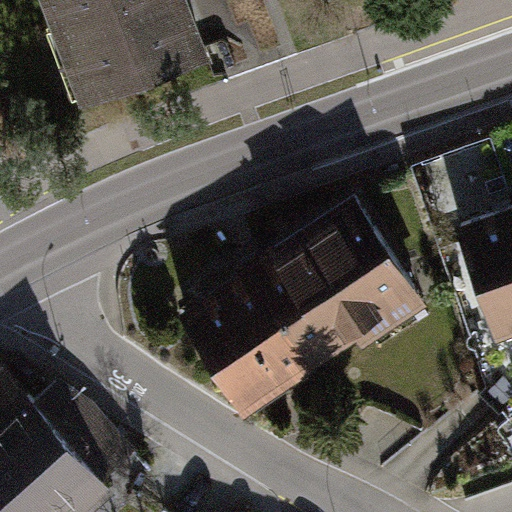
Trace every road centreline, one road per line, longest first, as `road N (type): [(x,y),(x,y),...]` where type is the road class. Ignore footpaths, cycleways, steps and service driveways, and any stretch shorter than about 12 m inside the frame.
road 1 (tertiary): [(511,61),(128,203),(15,255)]
road 2 (residential): [(15,255),(56,311),(155,391),(356,511)]
